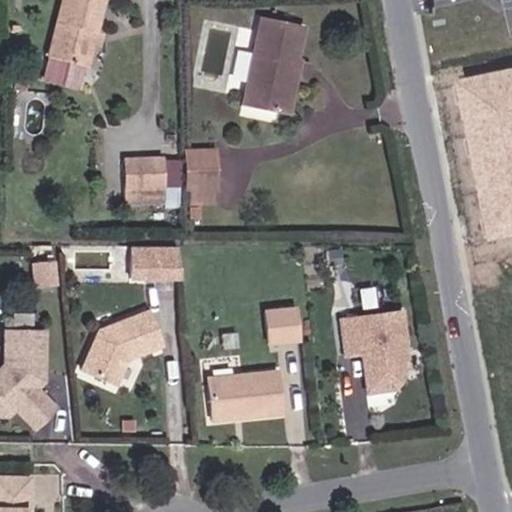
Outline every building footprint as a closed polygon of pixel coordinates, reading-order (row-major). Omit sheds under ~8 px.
[(91,45),(94,33),(102,0),(62,0),(49,56),(86,66),(91,45)] [(302,28),(259,20),(242,102),(281,110),(292,57),(296,58),(302,28)] [(103,35),(94,33),(91,45),(101,48),(103,35)] [(292,57),(281,110),(291,112),(301,59),(296,58),(292,57)] [(511,70),(454,82),(485,241),(511,236),(511,70)] [(187,149),(188,186),(218,185),(218,148),(187,149)] [(107,152),(107,183),(122,183),(122,152),(107,152)] [(123,186),(164,185),(163,155),(122,155),(123,186)] [(164,196),(164,185),(123,186),(123,197),(164,196)] [(161,279),(161,247),(130,247),(130,279),(161,279)] [(180,280),(176,248),(161,247),(161,279),(180,280)] [(54,265),(40,267),(42,286),(56,284),(54,265)] [(140,352),(142,356),(162,348),(148,314),(99,333),(82,372),(115,387),(125,362),(127,357),(140,352)] [(298,347),(294,315),(264,319),(267,350),(298,347)] [(401,354),(407,353),(402,319),(341,327),(347,362),(363,361),(369,398),(398,394),(405,382),(403,366),(401,354)] [(36,434),(57,414),(37,394),(46,384),(45,335),(5,334),(6,367),(0,372),(0,420),(8,420),(16,415),(36,434)] [(125,362),(142,356),(140,352),(127,357),(125,362)] [(281,420),(276,379),(207,386),(211,428),(281,420)] [(0,511),(29,511),(30,483),(0,482),(0,511)]
